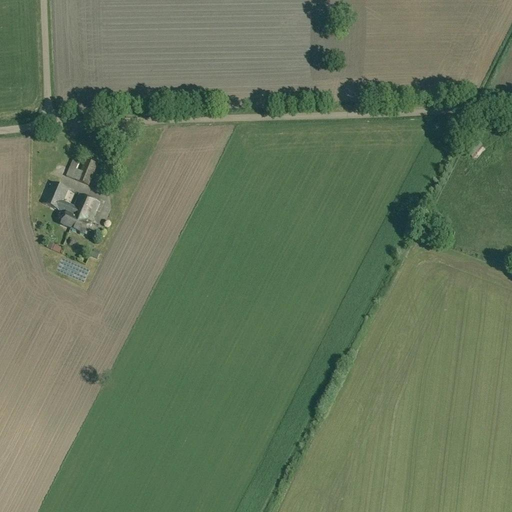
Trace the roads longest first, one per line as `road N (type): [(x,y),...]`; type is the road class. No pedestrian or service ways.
road 1 (unclassified): [(48,123),(511,103)]
road 2 (unclassified): [(48,123),(42,0)]
